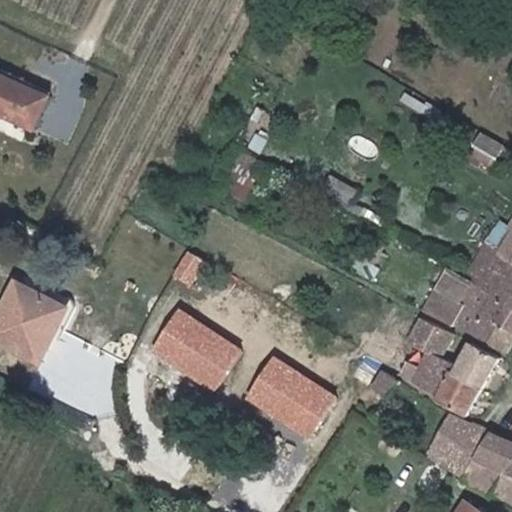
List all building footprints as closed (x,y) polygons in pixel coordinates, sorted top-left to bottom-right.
[(53,96),(0,70),(0,110),(37,127),(53,96)] [(493,168),(508,143),(485,130),(471,156),(493,168)] [(492,249),(472,284),(499,299),(511,275),(511,240),(504,255),(492,249)] [(511,306),(511,275),(499,299),(511,306)] [(487,318),(477,337),(506,352),(511,341),(511,306),(499,299),(472,284),(465,280),(460,291),(472,298),(466,308),(487,318)] [(71,315),(15,288),(0,318),(0,327),(46,350),(56,330),(63,333),(71,315)] [(429,312),(477,337),(487,318),(466,308),(439,295),(429,312)] [(454,377),(459,369),(441,358),(453,336),(424,320),(410,346),(432,358),(425,371),(411,363),(404,375),(442,397),(441,400),(468,416),(482,392),(454,377)] [(473,344),(459,369),(454,377),(482,392),(502,360),(473,344)] [(385,378),(376,395),(384,399),(378,410),(384,413),(386,410),(400,386),(385,378)] [(428,456),(466,477),(493,431),(465,421),(451,416),(428,456)] [(511,441),(493,431),(466,477),(464,480),(511,508),(511,441)]
